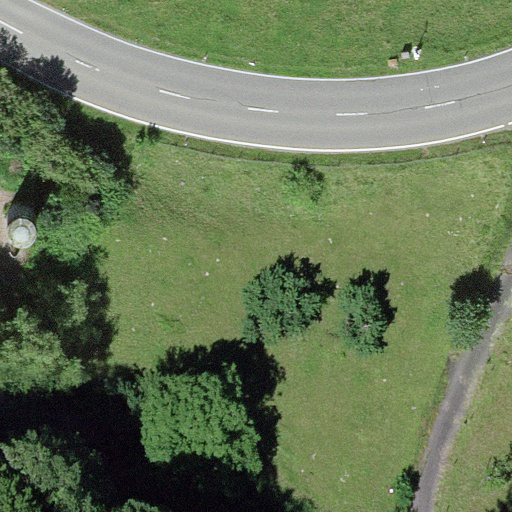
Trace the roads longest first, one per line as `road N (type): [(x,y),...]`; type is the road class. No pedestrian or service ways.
road 1 (secondary): [(511,83),(379,113),(257,108),(113,73),(0,19)]
road 2 (track): [(406,511),(511,279)]
road 3 (track): [(194,511),(0,415)]
